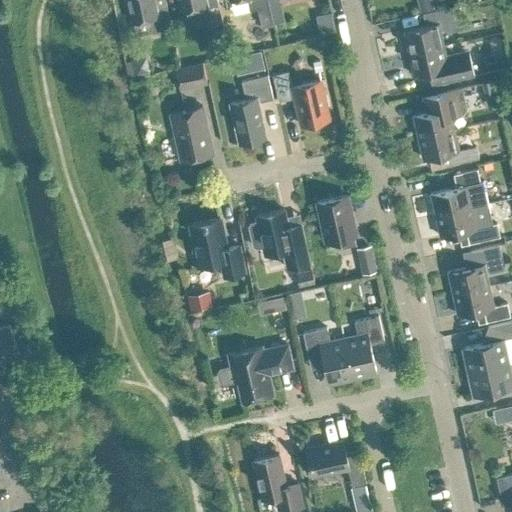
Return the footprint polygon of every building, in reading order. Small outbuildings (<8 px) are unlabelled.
[(153,0),(128,0),(133,19),(148,16),(151,30),(159,28),(171,25),(166,2),(154,4),(153,0)] [(180,0),(182,8),(203,3),(207,22),(221,19),(217,0),(180,0)] [(247,0),(249,8),(257,6),(261,22),(272,20),(267,0),(247,0)] [(434,6),(432,0),(416,0),(419,10),(434,6)] [(408,50),(443,42),(440,30),(461,25),(456,3),(433,8),(422,11),(425,23),(403,27),(408,50)] [(224,52),(221,34),(202,38),(206,56),(224,52)] [(443,42),(408,50),(413,73),(428,70),(430,82),(447,79),(472,73),(467,51),(446,56),(443,42)] [(251,68),(264,65),(260,47),(247,50),(251,68)] [(131,59),(124,60),(128,76),(149,71),(148,69),(150,68),(146,53),(131,57),(131,59)] [(179,86),(206,80),(202,61),(174,66),(179,86)] [(291,83),(287,69),(271,72),(277,98),(293,95),(299,122),(328,115),(320,77),(291,83)] [(238,140),(264,134),(256,99),(272,96),(266,72),(240,78),(244,96),(229,100),(238,140)] [(500,104),(494,78),(481,81),(487,107),(500,104)] [(417,134),(453,126),(451,114),(466,111),(460,85),(421,94),(424,110),(412,112),(417,134)] [(180,158),(212,151),(202,104),(170,111),(180,158)] [(453,126),(417,134),(422,156),(448,150),(450,161),(477,155),(475,144),(458,147),(453,126)] [(434,212),(471,204),(487,200),(482,180),(479,180),(476,167),(452,172),(455,185),(429,191),(434,212)] [(355,242),(353,233),(355,232),(346,193),(316,199),(325,239),(337,236),(339,245),(355,242)] [(471,204),(434,212),(439,234),(465,228),(468,241),(499,234),(496,221),(475,225),(471,204)] [(298,211),(285,214),(283,207),(256,213),(257,218),(250,220),(247,223),(252,244),(256,246),(263,245),(264,252),(282,248),(286,265),(309,260),(298,211)] [(226,246),(219,215),(189,222),(194,245),(192,245),(196,264),(219,259),(223,275),(244,270),(239,243),(226,246)] [(451,290),(488,282),(486,270),(504,266),(498,241),(469,248),(473,263),(447,269),(451,290)] [(361,271),(375,268),(370,245),(356,248),(361,271)] [(298,285),(314,281),(311,267),(295,270),(298,285)] [(501,279),(488,282),(451,290),(456,312),(482,306),(485,319),(509,314),(501,279)] [(190,308),(211,303),(208,288),(187,292),(190,308)] [(306,313),(300,288),(286,291),(292,316),(306,313)] [(32,339),(19,297),(0,303),(0,320),(0,321),(0,320),(0,354),(19,349),(18,344),(32,339)] [(343,337),(351,373),(375,368),(369,341),(383,338),(377,313),(353,318),(357,334),(343,337)] [(469,368),(509,359),(504,335),(511,333),(511,318),(486,324),(490,339),(463,344),(469,368)] [(351,373),(343,337),(329,340),(326,324),(302,330),(308,355),(321,352),(327,378),(351,373)] [(292,365),(287,341),(262,347),(262,343),(228,351),(230,362),(219,365),(216,370),(218,378),(222,381),(237,378),(242,398),(272,391),(268,370),(292,365)] [(509,359),(469,368),(474,393),(511,384),(511,359),(510,360),(509,359)] [(344,449),(342,437),(304,445),(311,473),(347,465),(351,484),(365,481),(357,446),(344,449)] [(285,483),(278,452),(253,457),(261,496),(275,493),(279,509),(302,503),(297,480),(285,483)] [(511,471),(495,475),(501,499),(511,496),(511,471)] [(359,511),(371,509),(369,497),(354,501),(356,511),(359,511)]
